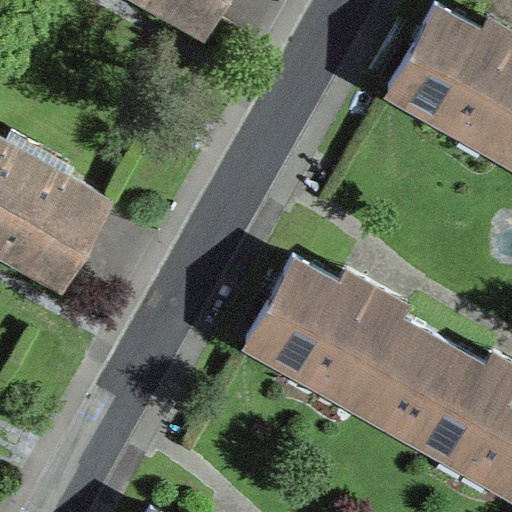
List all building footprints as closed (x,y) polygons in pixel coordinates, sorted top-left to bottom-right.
[(172,0),(206,19),(217,0),(172,0)] [(486,136),(511,150),(511,58),(476,38),(482,26),(436,0),(435,0),(389,81),(443,112),(454,103),(476,115),(488,122),(486,136)] [(0,234),(64,271),(108,193),(0,131),(0,234)] [(345,373),(343,387),(396,417),(442,335),(396,309),(390,321),(334,290),(340,278),(293,251),(247,333),(301,363),(312,354),(334,367),(345,373)] [(442,335),(396,417),(447,446),(458,437),(480,450),(492,457),(490,470),(511,483),(511,390),(480,372),(487,360),(442,335)] [(167,511),(151,503),(145,511),(167,511)]
